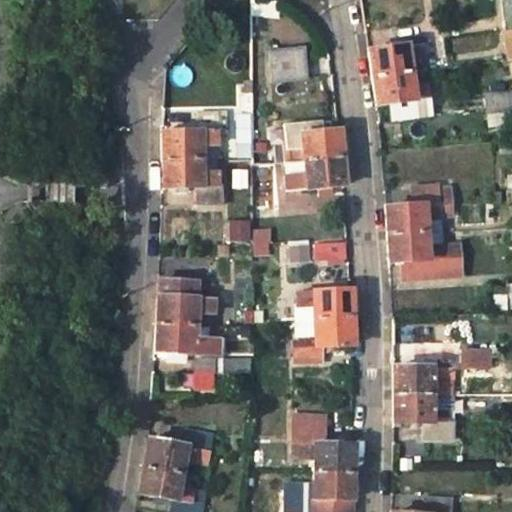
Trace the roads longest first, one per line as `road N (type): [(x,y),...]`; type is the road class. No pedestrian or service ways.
road 1 (residential): [(336,0),(364,268),(366,511)]
road 2 (residential): [(114,511),(129,400),(134,201)]
road 3 (unclassified): [(0,200),(134,201)]
